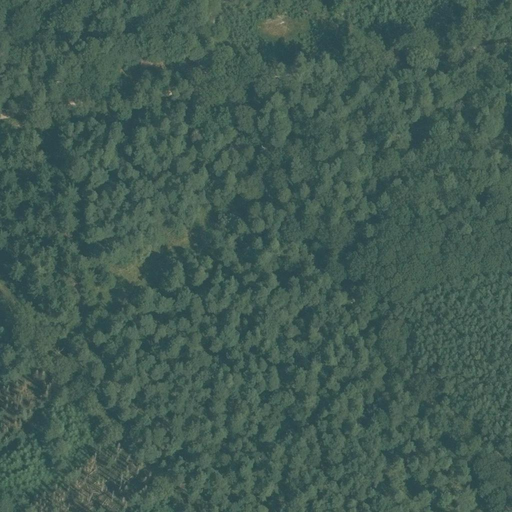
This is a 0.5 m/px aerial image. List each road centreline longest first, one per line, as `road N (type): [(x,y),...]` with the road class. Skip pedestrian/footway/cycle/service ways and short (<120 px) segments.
road 1 (track): [(190,91),(511,511)]
road 2 (track): [(190,91),(511,48)]
road 3 (track): [(190,511),(0,288)]
road 4 (track): [(62,357),(77,328),(119,284),(265,190)]
road 5 (track): [(0,115),(190,91)]
